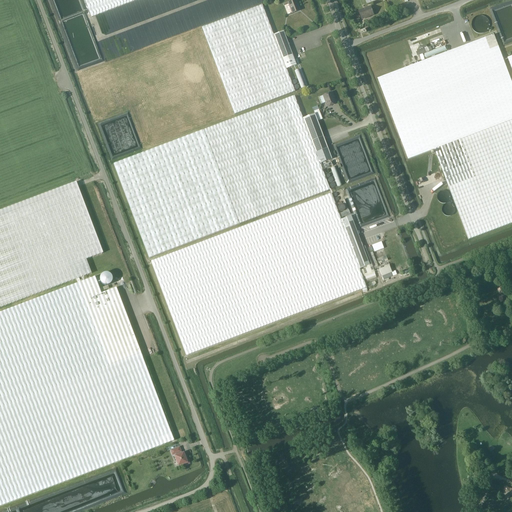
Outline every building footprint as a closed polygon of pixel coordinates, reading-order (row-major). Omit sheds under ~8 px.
[(84,0),(91,17),(136,0),(84,0)] [(292,13),(299,10),(295,0),(294,0),(288,3),(292,13)] [(273,35),(262,5),(202,28),(235,114),(295,91),(286,69),(296,65),(283,31),(273,35)] [(362,19),(374,15),(371,6),(359,11),(362,19)] [(492,24),(491,22),(491,20),(490,18),(489,17),(487,16),(485,15),(484,14),(482,14),(480,14),(478,15),(477,16),(475,17),(474,18),(473,20),(473,22),(473,24),(473,25),(473,27),(474,29),(475,30),(476,31),(478,32),(480,33),(482,33),(483,33),(485,33),(487,32),(489,31),(490,29),(491,28),(491,26),(492,24)] [(408,159),(435,150),(468,240),(511,223),(511,81),(494,35),(378,78),(395,123),(408,159)] [(418,50),(420,54),(435,48),(433,45),(430,46),(429,43),(421,46),(422,49),(418,50)] [(327,107),(335,104),(333,97),(333,96),(332,94),(332,93),(331,93),(323,96),(327,107)] [(114,164),(133,215),(149,258),(330,190),(320,164),(332,159),(315,114),(303,118),(294,96),(114,164)] [(323,119),(318,106),(312,108),(318,121),(323,119)] [(0,210),(0,307),(91,273),(86,259),(103,253),(76,182),(0,210)] [(450,197),(450,195),(449,193),(447,192),(445,191),(443,191),(442,192),(440,193),(439,195),(439,196),(438,197),(439,199),(439,200),(440,201),(441,202),(442,202),(443,203),(444,203),(445,203),(446,202),(448,201),(449,200),(450,199),(450,197)] [(187,355),(249,332),(366,288),(359,269),(370,265),(351,216),(341,220),(331,193),(277,214),(152,261),(187,355)] [(455,210),(454,208),(453,206),(452,205),(451,205),(450,204),(448,204),(447,205),(445,206),(444,208),(443,209),(443,210),(444,212),(444,213),(445,214),(446,215),(447,215),(448,216),(449,216),(450,216),(451,216),(453,214),(454,213),(455,212),(455,210)] [(375,252),(383,248),(381,243),(372,246),(375,252)] [(389,265),(379,269),(382,276),(392,272),(389,265)] [(95,276),(78,283),(0,312),(0,505),(174,440),(142,354),(116,287),(101,293),(95,276)] [(181,454),(180,452),(181,452),(179,447),(171,450),(173,455),(176,454),(176,456),(175,456),(178,465),(182,464),(183,466),(189,463),(187,458),(186,459),(183,453),(181,454)]
